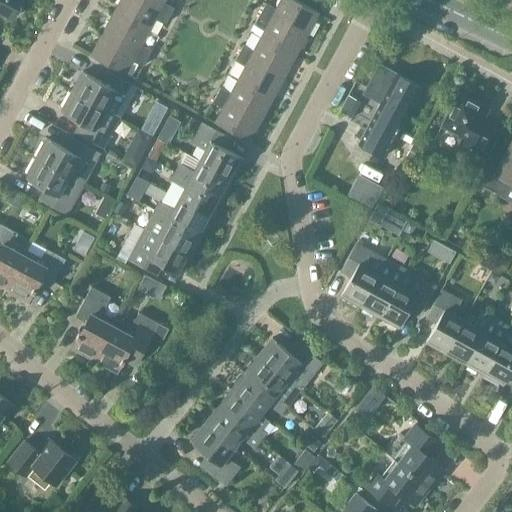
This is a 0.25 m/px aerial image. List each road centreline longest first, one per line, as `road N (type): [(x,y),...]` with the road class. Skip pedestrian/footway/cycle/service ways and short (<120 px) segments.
road 1 (residential): [(467,511),(499,469),(494,446),(328,327),(311,285)]
road 2 (residential): [(311,285),(294,166),(377,0)]
road 3 (residential): [(0,341),(213,511)]
road 4 (residential): [(71,0),(0,130)]
